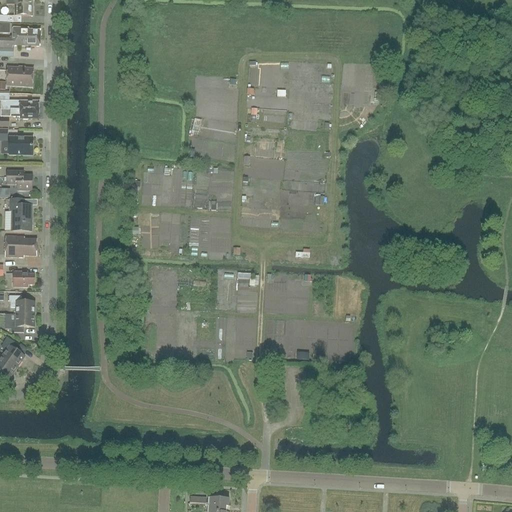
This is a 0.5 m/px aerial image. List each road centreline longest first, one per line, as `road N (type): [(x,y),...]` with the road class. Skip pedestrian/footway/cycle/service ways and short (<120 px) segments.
road 1 (track): [(266,426),(262,246),(330,247),(338,67),(325,59),(251,55),(242,64),(235,234),(246,244)]
road 2 (residential): [(40,381),(50,368),(54,0)]
road 3 (residential): [(263,476),(0,461)]
road 4 (residential): [(463,490),(263,476)]
